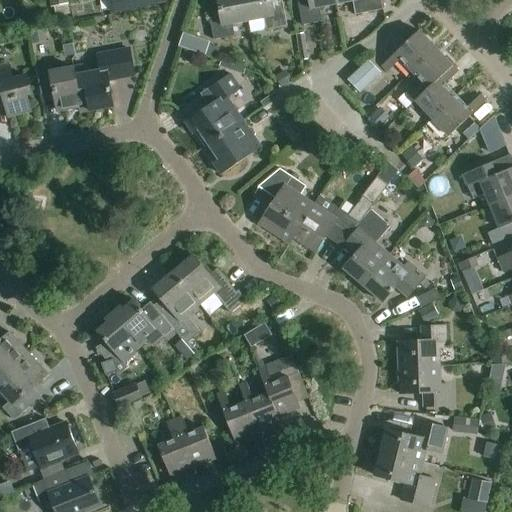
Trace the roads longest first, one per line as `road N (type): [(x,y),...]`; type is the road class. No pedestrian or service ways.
road 1 (residential): [(336,511),(370,373),(359,324),(341,307),(260,272),(207,208)]
road 2 (residential): [(383,151),(318,80),(418,0)]
road 3 (residential): [(137,511),(64,328)]
road 4 (residential): [(64,328),(207,208)]
road 5 (residential): [(0,159),(149,131)]
road 6 (residential): [(149,131),(148,109),(186,0)]
